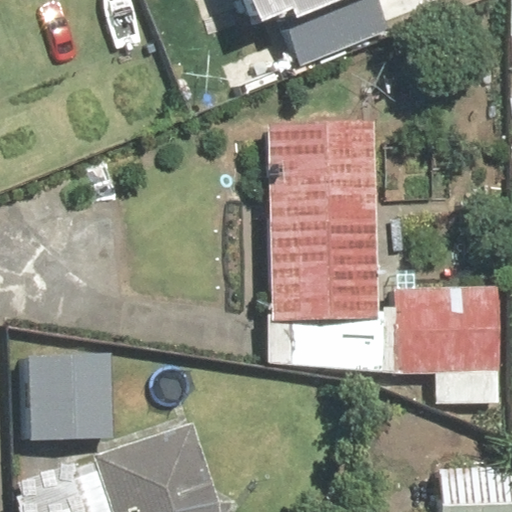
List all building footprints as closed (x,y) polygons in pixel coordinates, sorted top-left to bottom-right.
[(234,0),(240,13),(270,0),(273,0),(298,57),(382,22),(373,0),(234,0)] [(511,0),(491,0),(491,65),(511,64),(511,0)] [(370,323),(365,127),(254,130),(260,326),(370,323)] [(117,356),(21,359),(23,437),(119,435),(117,356)] [(209,511),(209,506),(184,429),(86,460),(102,511),(209,511)] [(419,511),(511,511),(511,503),(504,503),(505,467),(421,466),(419,511)]
